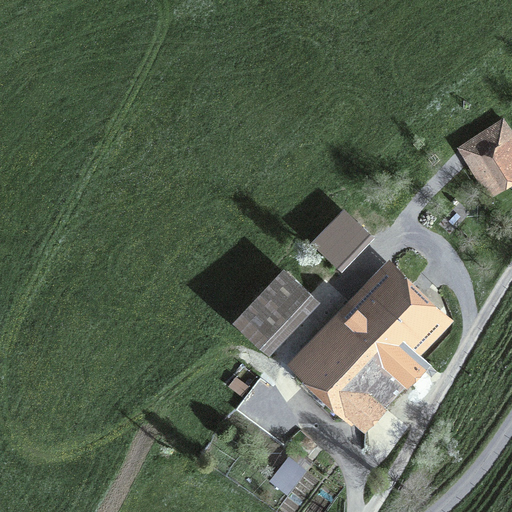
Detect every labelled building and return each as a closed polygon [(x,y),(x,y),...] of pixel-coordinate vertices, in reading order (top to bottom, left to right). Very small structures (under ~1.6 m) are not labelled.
[(511,121),(510,117),(463,143),(488,190),(511,176),(511,121)] [(352,219),(327,244),(349,265),(374,239),(352,219)] [(283,268),(238,315),(263,338),(308,292),(283,268)] [(299,369),(324,392),(316,401),(352,436),(423,362),(405,345),(435,313),(391,271),(299,369)] [(289,489),(304,469),(292,460),(277,481),(289,489)]
